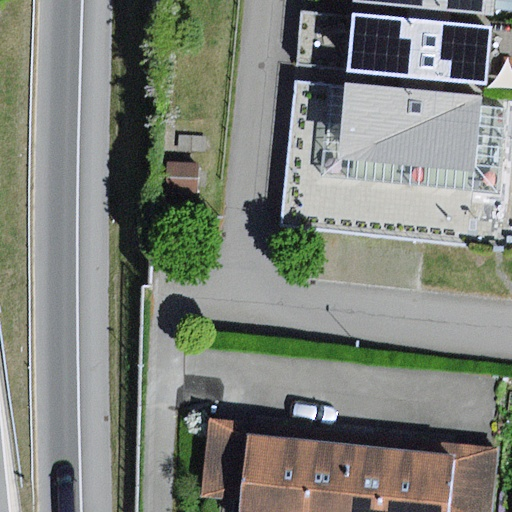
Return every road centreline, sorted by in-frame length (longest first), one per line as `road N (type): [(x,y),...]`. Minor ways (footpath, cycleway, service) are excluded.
road 1 (motorway): [(60,511),(58,0)]
road 2 (residential): [(511,326),(252,296)]
